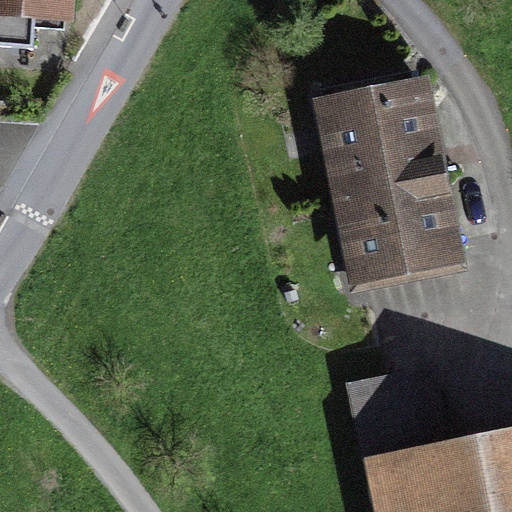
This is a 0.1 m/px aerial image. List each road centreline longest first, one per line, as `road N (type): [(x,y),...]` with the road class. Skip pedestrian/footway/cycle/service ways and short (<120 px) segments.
road 1 (residential): [(165,0),(50,222),(0,296)]
road 2 (track): [(0,367),(70,420),(138,511)]
